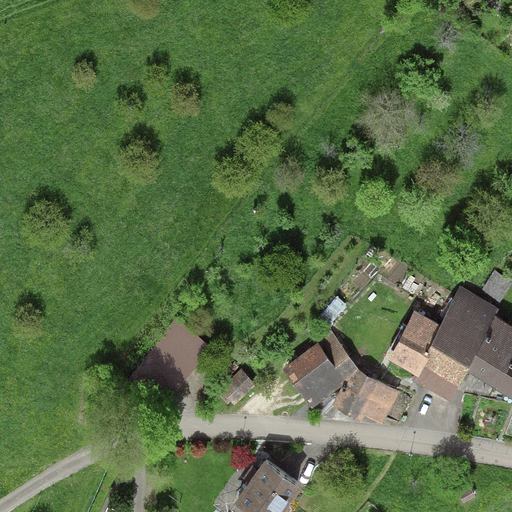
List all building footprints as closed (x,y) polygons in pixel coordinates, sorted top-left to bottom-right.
[(416,371),(410,381),(455,404),(473,370),(501,385),(511,363),(511,320),(498,313),(502,306),(461,284),(441,320),(416,371)] [(441,320),(414,307),(389,357),(416,371),(441,320)] [(209,343),(177,319),(132,377),(164,402),(209,343)] [(357,364),(333,332),(287,366),(316,406),(346,384),(357,364)] [(511,363),(501,385),(511,391),(511,363)] [(346,384),(337,402),(363,416),(366,410),(384,420),(385,416),(398,423),(413,395),(357,364),(346,384)] [(236,404),(256,384),(241,368),(221,387),(224,390),(219,395),(228,405),(232,400),(236,404)] [(136,404),(123,402),(122,414),(135,416),(136,404)] [(188,452),(176,453),(177,463),(189,463),(188,452)] [(267,455),(237,501),(252,511),(287,511),(308,482),(267,455)] [(472,487),(457,494),(462,503),(476,495),(472,487)]
